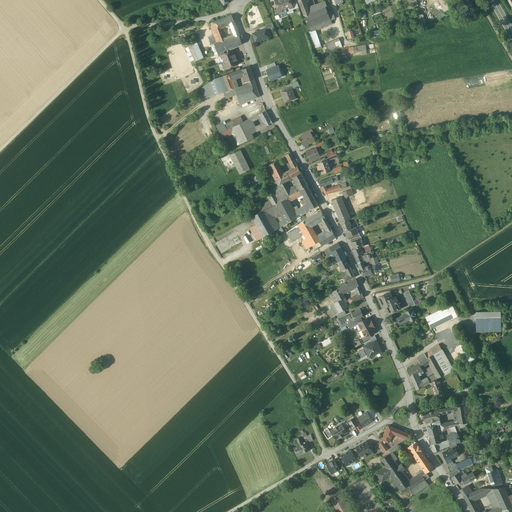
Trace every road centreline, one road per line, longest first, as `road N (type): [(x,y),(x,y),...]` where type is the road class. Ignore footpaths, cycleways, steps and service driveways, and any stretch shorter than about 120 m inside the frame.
road 1 (track): [(124,28),(149,121),(196,222),(293,380),(325,456)]
road 2 (residential): [(243,0),(236,13),(264,94),(342,238),(409,393)]
road 3 (track): [(124,28),(0,149)]
road 4 (track): [(367,292),(432,277),(511,223)]
